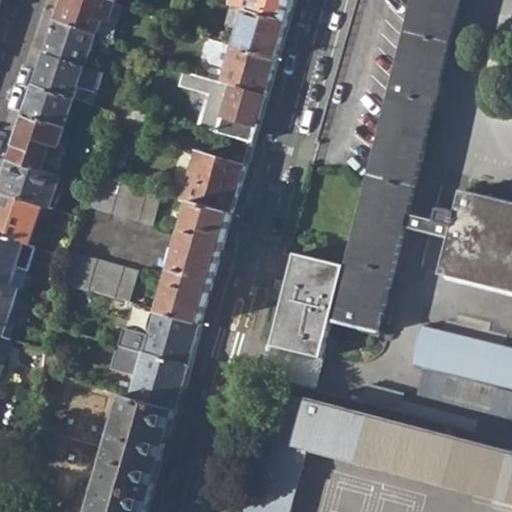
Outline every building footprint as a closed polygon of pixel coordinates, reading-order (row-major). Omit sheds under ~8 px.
[(96,34),(98,35),(103,20),(109,23),(116,3),(105,0),(62,0),(56,21),(96,34)] [(227,0),(225,6),(246,12),(286,25),(293,0),(227,0)] [(414,0),(347,264),(299,252),(274,345),(323,357),(333,320),(380,332),(465,0),(414,0)] [(286,25),(246,12),(235,48),(276,60),(286,25)] [(45,52),(86,66),(96,34),(56,21),(45,52)] [(226,84),(266,96),(276,60),(235,48),(232,47),(204,39),(200,51),(206,63),(222,68),(218,82),(226,84)] [(34,86),(74,99),(86,66),(45,52),(34,86)] [(104,72),(86,66),(74,99),(94,105),(104,72)] [(201,129),(253,144),(266,96),(226,84),(218,82),(185,72),(181,87),(211,96),(201,129)] [(65,127),(74,99),(34,86),(25,114),(65,127)] [(112,127),(145,136),(152,115),(121,106),(112,127)] [(10,159),(43,170),(51,147),(58,149),(65,127),(25,114),(10,159)] [(193,203),(232,214),(246,168),(199,153),(185,201),(193,203)] [(45,206),(50,207),(60,176),(43,170),(10,159),(0,189),(0,190),(37,203),(45,206)] [(82,203),(152,223),(161,194),(92,174),(82,203)] [(447,273),(511,289),(511,199),(468,189),(447,273)] [(0,234),(23,243),(37,203),(0,190),(0,234)] [(31,245),(45,206),(37,203),(23,243),(31,245)] [(162,311),(202,322),(232,214),(193,203),(162,311)] [(78,217),(50,207),(51,209),(47,220),(74,229),(78,217)] [(0,282),(11,286),(17,267),(28,271),(36,247),(31,245),(23,243),(0,234),(0,282)] [(60,282),(128,301),(137,273),(66,253),(60,282)] [(0,334),(3,335),(18,288),(11,286),(0,282),(0,334)] [(146,353),(189,366),(202,322),(162,311),(132,302),(120,346),(146,353)] [(511,386),(511,342),(424,324),(416,362),(430,365),(430,368),(511,386)] [(274,345),(269,344),(268,345),(261,376),(317,391),(325,358),(323,357),(274,345)] [(133,396),(177,408),(189,366),(146,353),(133,396)] [(147,511),(177,408),(133,396),(43,370),(33,487),(30,511),(147,511)] [(511,390),(429,370),(422,394),(511,416),(511,390)] [(403,413),(409,391),(371,382),(365,404),(403,413)] [(511,452),(277,391),(244,511),(292,511),(310,446),(511,499),(511,452)] [(10,511),(30,511),(33,487),(20,482),(10,511)]
